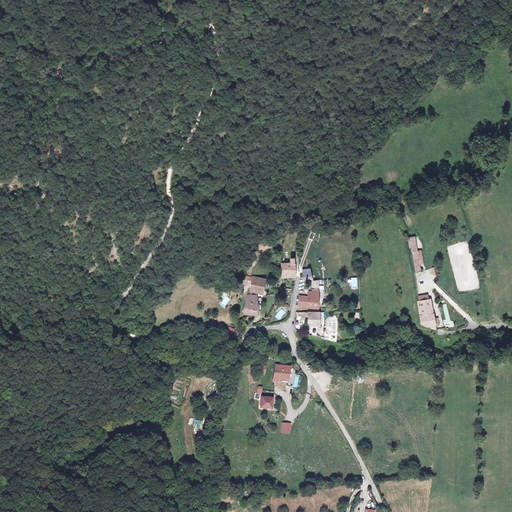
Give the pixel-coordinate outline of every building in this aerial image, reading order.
[(415,246),(411,247),(415,270),(419,270),(418,263),(416,251),(415,246)] [(295,272),(295,255),(291,255),(291,260),(282,260),(282,272),(295,272)] [(309,268),(302,269),(302,278),(311,277),(309,268)] [(264,280),(251,279),(249,293),(262,295),(264,280)] [(309,307),(317,307),(317,281),(311,281),(311,288),(312,288),(312,291),(308,291),(308,295),(299,295),(299,306),(309,306),(309,307)] [(433,329),(437,329),(430,298),(428,298),(422,299),(421,294),(418,295),(418,300),(417,300),(422,323),(427,327),(428,326),(432,327),(433,329)] [(245,315),(256,317),(258,306),(255,305),(255,296),(248,295),(246,295),(243,304),(247,304),(245,315)] [(319,311),(314,311),(308,311),(308,312),(308,315),(308,325),(312,325),(318,326),(318,324),(319,316),(319,311)] [(271,366),(270,381),(284,383),(286,368),(271,366)] [(259,397),(258,409),(269,410),(270,399),(259,397)] [(287,434),(288,424),(280,423),(279,434),(287,434)]
